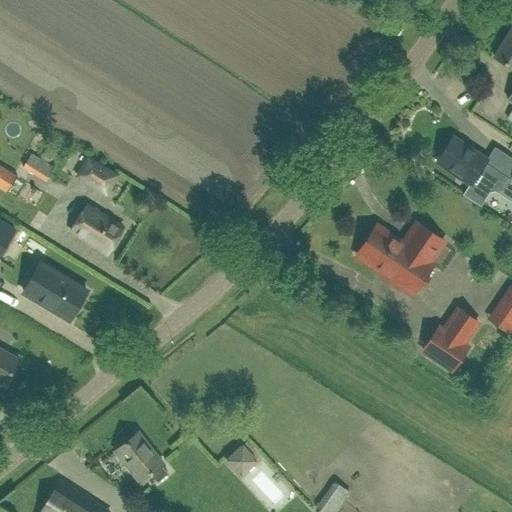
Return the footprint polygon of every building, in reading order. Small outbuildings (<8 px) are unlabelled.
[(511,28),(511,27),(492,56),(511,68),(511,91),(507,100),(511,103),(511,122),(511,123),(511,122),(511,28)] [(486,161),(452,138),(435,162),(469,185),(463,194),(480,206),(489,192),(496,190),(505,176),(494,168),(485,162),(486,161)] [(54,168),(31,153),(22,168),(45,182),(54,168)] [(118,177),(88,158),(75,177),(105,196),(118,177)] [(0,184),(12,190),(20,172),(0,162),(0,184)] [(121,227),(85,204),(69,229),(105,252),(121,227)] [(0,248),(0,257),(7,261),(25,231),(2,217),(0,220),(0,248)] [(442,241),(416,223),(402,244),(376,226),(356,254),(382,273),(381,275),(400,288),(402,286),(412,293),(431,264),(428,262),(442,241)] [(85,291),(38,263),(22,290),(69,318),(85,291)] [(511,302),(501,319),(511,326),(511,302)] [(476,322),(457,308),(442,330),(437,327),(422,350),(450,370),(466,347),(462,343),(476,322)] [(0,380),(5,383),(19,358),(0,347),(0,380)] [(163,461),(138,431),(115,450),(139,481),(151,471),(157,479),(167,471),(160,463),(163,461)] [(100,511),(104,507),(62,479),(40,511),(100,511)] [(340,485),(322,511),(346,511),(357,496),(340,485)]
